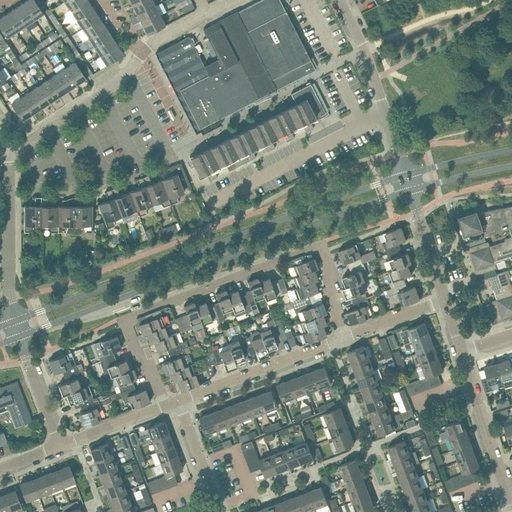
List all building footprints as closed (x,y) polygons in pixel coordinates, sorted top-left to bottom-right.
[(26,0),(23,3),(34,19),(43,13),(42,12),(38,6),(34,0),(26,0)] [(70,11),(85,0),(66,0),(64,2),(70,11)] [(76,20),(93,8),(87,0),(85,0),(70,11),(76,20)] [(137,15),(155,6),(152,0),(142,0),(132,5),(137,15)] [(315,69),(310,60),(283,6),(281,3),(279,0),(260,0),(258,1),(249,6),(219,21),(218,22),(204,29),(203,29),(207,37),(203,39),(214,60),(204,65),(199,56),(198,53),(201,51),(202,51),(199,44),(198,44),(194,46),(193,44),(193,43),(189,36),(180,41),(155,54),(163,69),(165,69),(167,72),(165,73),(168,71),(170,71),(175,80),(180,90),(185,100),(190,110),(199,128),(200,128),(207,131),(216,126),(219,119),(228,114),(257,99),(256,97),(275,87),(276,89),(315,69)] [(182,1),(175,5),(177,9),(181,7),(184,6),(182,1)] [(184,6),(181,7),(184,12),(194,7),(191,2),(184,6)] [(34,19),(23,3),(14,9),(25,25),(34,19)] [(42,3),(38,6),(42,12),(45,11),(46,10),(44,7),(42,3)] [(142,25),(160,15),(155,6),(137,15),(142,25)] [(82,29),(99,17),(93,8),(76,20),(82,29)] [(25,25),(14,9),(4,15),(15,31),(25,25)] [(52,22),(56,20),(52,13),(48,16),(52,22)] [(15,31),(4,15),(0,17),(0,28),(6,37),(15,31)] [(142,25),(147,34),(165,25),(160,15),(142,25)] [(88,38),(102,29),(105,27),(99,17),(82,29),(88,38)] [(56,20),(52,22),(57,29),(61,26),(56,20)] [(94,47),(111,36),(105,27),(102,29),(88,38),(94,47)] [(64,40),(68,38),(63,31),(60,34),(64,40)] [(46,38),(49,42),(55,38),(53,34),(46,38)] [(100,56),(114,47),(117,45),(111,36),(94,47),(100,56)] [(49,42),(46,38),(39,42),(42,47),(49,42)] [(68,38),(64,40),(69,47),(73,44),(68,38)] [(53,49),(59,45),(57,41),(51,45),(53,49)] [(7,53),(11,50),(7,43),(2,46),(7,53)] [(53,49),(51,45),(44,49),(47,53),(53,49)] [(114,60),(123,54),(117,45),(114,47),(100,56),(106,65),(114,60)] [(28,50),(30,54),(37,50),(35,46),(28,50)] [(76,59),(80,56),(76,49),(72,52),(76,59)] [(11,50),(7,53),(11,59),(15,56),(11,50)] [(30,54),(28,50),(21,55),(24,59),(30,54)] [(32,57),(35,61),(41,56),(39,52),(32,57)] [(80,56),(76,59),(80,65),(85,62),(80,56)] [(35,61),(32,57),(26,61),(28,65),(35,61)] [(26,72),(19,61),(14,64),(19,70),(16,72),(19,77),(26,72)] [(86,78),(83,75),(75,61),(65,67),(77,84),(86,78)] [(83,68),(88,77),(93,74),(87,66),(83,68)] [(68,90),(77,84),(65,67),(56,73),(68,90)] [(19,77),(16,72),(10,76),(13,81),(19,77)] [(59,96),(68,90),(56,73),(47,79),(59,96)] [(49,102),(59,96),(47,79),(38,85),(49,102)] [(0,86),(0,87),(3,91),(9,87),(7,82),(0,86)] [(275,148),(272,142),(284,136),(286,142),(294,138),(291,133),(303,127),(306,132),(313,128),(311,123),(323,117),(324,119),(329,116),(327,112),(325,113),(313,90),(314,89),(310,83),(306,85),(306,86),(291,94),(296,103),(190,157),(200,179),(207,176),(209,181),(217,177),(214,172),(226,166),(229,171),(256,157),(253,152),(264,146),(267,152),(275,148)] [(40,108),(49,102),(38,85),(29,91),(40,108)] [(40,108),(29,91),(20,97),(31,114),(40,108)] [(31,114),(20,97),(11,103),(22,121),(31,114)] [(168,168),(171,176),(161,180),(171,205),(178,202),(177,195),(184,192),(174,165),(168,168)] [(151,183),(148,175),(142,177),(153,205),(161,201),(165,207),(171,205),(161,180),(151,183)] [(136,180),(139,188),(130,192),(139,217),(147,214),(146,207),(153,205),(142,177),(136,180)] [(120,196),(117,187),(111,189),(121,216),(130,213),(134,219),(139,217),(130,192),(120,196)] [(105,192),(108,200),(98,204),(101,213),(107,229),(115,226),(114,219),(121,216),(111,189),(105,192)] [(30,206),(24,206),(24,232),(32,232),(34,225),(41,225),(41,197),(35,197),(35,201),(33,201),(30,205),(30,206)] [(47,206),(47,197),(41,197),(41,225),(50,225),(52,232),(58,232),(58,206),(47,206)] [(75,200),(75,234),(77,234),(79,234),(82,233),(84,232),(92,232),(92,206),(88,206),(88,200),(84,200),(82,199),(80,198),(78,198),(75,198),(75,200)] [(74,234),(75,234),(75,200),(62,200),(62,206),(58,206),(58,232),(66,232),(68,233),(69,234),(71,234),(74,234)] [(511,205),(511,206),(502,208),(509,229),(511,227),(511,205)] [(480,213),(476,214),(476,212),(461,217),(461,219),(454,221),(462,244),(509,229),(502,208),(493,209),(488,211),(480,213)] [(401,227),(383,233),(387,243),(383,244),(387,254),(401,249),(398,243),(406,240),(401,227)] [(157,231),(156,235),(157,239),(164,236),(161,230),(157,231)] [(470,253),(469,254),(471,260),(472,260),(472,261),(511,248),(511,237),(504,239),(505,241),(490,246),(488,241),(486,242),(484,237),(475,239),(477,245),(468,248),(470,253)] [(338,250),(343,264),(347,262),(349,268),(363,263),(361,257),(356,244),(338,250)] [(475,269),(477,274),(486,272),(487,277),(496,274),(495,269),(497,268),(495,263),(510,258),(511,260),(511,259),(511,248),(472,261),(473,262),(472,262),(474,269),(475,269)] [(403,254),(401,249),(387,254),(393,270),(408,264),(412,263),(408,252),(403,254)] [(313,258),(304,261),(302,255),(288,261),(291,267),(288,268),(292,278),(314,270),(317,268),(313,258)] [(349,268),(351,274),(342,277),(346,287),(361,282),(365,280),(361,270),(366,268),(363,263),(349,268)] [(393,270),(389,271),(393,281),(389,282),(391,289),(405,283),(403,277),(412,274),(408,264),(393,270)] [(292,278),(290,278),(294,288),(314,281),(317,280),(314,270),(292,278)] [(511,278),(508,270),(498,273),(511,317),(511,316),(511,289),(509,279),(511,278)] [(504,319),(504,320),(511,318),(511,317),(498,273),(496,274),(487,277),(490,285),(492,284),(497,299),(492,301),(492,303),(486,305),(489,314),(495,312),(498,321),(504,319)] [(258,278),(247,282),(250,290),(245,292),(250,306),(256,303),(255,300),(265,296),(259,281),(258,278)] [(271,282),(269,278),(259,281),(265,296),(267,300),(283,293),(278,280),(271,282)] [(282,278),(278,280),(283,293),(286,292),(288,292),(287,291),(286,287),(282,278)] [(294,288),(287,291),(288,292),(286,292),(292,307),(311,300),(309,294),(318,291),(314,281),(294,288)] [(342,289),(346,299),(351,297),(353,303),(367,298),(361,282),(346,287),(342,289)] [(420,299),(415,286),(407,289),(405,283),(391,289),(386,290),(388,296),(390,296),(392,301),(399,299),(402,306),(420,299)] [(215,294),(218,300),(218,302),(214,304),(219,317),(223,315),(224,315),(223,312),(234,308),(228,293),(227,293),(226,290),(215,294)] [(239,294),(237,290),(228,293),(234,308),(237,316),(252,310),(250,306),(245,292),(239,294)] [(352,325),(369,318),(365,305),(369,304),(367,298),(353,303),(355,309),(347,312),(352,325)] [(311,300),(292,307),(295,313),(301,311),(305,320),(305,321),(322,314),(326,313),(322,302),(313,306),(311,300)] [(194,302),(184,306),(187,314),(182,316),(187,330),(192,327),(191,324),(201,320),(196,308),(195,305),(194,302)] [(195,305),(196,308),(201,320),(202,324),(219,317),(214,304),(207,307),(205,302),(195,305)] [(147,321),(138,324),(142,335),(146,333),(162,327),(162,326),(163,326),(159,317),(162,316),(159,310),(145,315),(147,321)] [(305,320),(302,321),(298,323),(302,333),(303,332),(307,331),(307,332),(322,326),(326,324),(322,314),(305,321),(305,320)] [(180,332),(187,330),(182,316),(175,319),(180,332)] [(268,329),(261,332),(267,351),(277,347),(275,342),(282,340),(277,326),(274,318),(266,322),(268,329)] [(425,322),(408,329),(405,330),(408,335),(403,337),(405,344),(413,341),(429,335),(427,329),(429,328),(427,323),(425,324),(425,322)] [(289,326),(283,328),(281,324),(277,326),(282,340),(287,338),(288,337),(285,332),(290,330),(289,326)] [(146,333),(150,343),(154,342),(153,341),(169,335),(170,335),(166,325),(163,326),(162,326),(162,327),(146,333)] [(307,331),(303,332),(302,333),(303,334),(299,335),(302,345),(326,336),(322,326),(307,332),(307,331)] [(287,338),(290,346),(296,344),(292,335),(290,330),(285,332),(288,337),(287,338)] [(257,331),(251,334),(250,335),(245,337),(250,352),(255,350),(258,358),(268,354),(267,351),(261,332),(260,332),(257,331)] [(154,342),(157,352),(166,348),(168,354),(188,346),(186,340),(178,343),(174,334),(170,335),(169,335),(153,341),(154,342)] [(116,335),(98,342),(103,355),(98,356),(100,362),(114,357),(112,351),(121,348),(116,335)] [(392,349),(397,347),(393,335),(387,337),(392,349)] [(434,346),(429,335),(413,341),(417,353),(434,346)] [(245,337),(229,343),(236,362),(245,359),(243,354),(250,352),(245,337)] [(383,352),(389,350),(385,338),(379,340),(383,352)] [(218,347),(213,349),(219,364),(223,362),(226,371),(237,367),(235,363),(236,362),(229,343),(228,344),(229,347),(220,351),(218,347)] [(352,364),(369,358),(364,345),(347,352),(352,364)] [(171,360),(162,363),(166,374),(169,372),(185,366),(182,357),(191,353),(188,346),(168,354),(171,360)] [(438,358),(434,346),(417,353),(421,365),(438,358)] [(219,364),(213,349),(208,351),(210,356),(207,357),(209,361),(211,366),(219,364)] [(389,350),(383,352),(385,359),(391,356),(389,350)] [(396,361),(401,359),(398,351),(393,353),(396,361)] [(49,360),(54,373),(63,370),(65,376),(83,369),(81,363),(76,365),(74,360),(69,362),(66,354),(49,360)] [(100,362),(103,367),(106,366),(110,376),(114,375),(129,369),(125,360),(117,363),(114,357),(100,362)] [(373,369),(369,358),(352,364),(356,376),(373,369)] [(443,370),(438,358),(421,365),(426,377),(427,377),(432,375),(437,373),(443,370)] [(401,359),(396,361),(399,369),(404,366),(401,359)] [(511,367),(509,359),(497,363),(502,380),(504,387),(511,384),(511,367)] [(203,363),(209,377),(215,375),(211,366),(209,361),(203,363)] [(484,367),(487,377),(481,379),(485,392),(492,390),(490,384),(502,380),(497,363),(484,367)] [(185,366),(169,372),(173,382),(177,381),(193,374),(189,364),(185,366)] [(331,383),(325,366),(313,371),(319,388),(331,383)] [(392,376),(398,373),(395,366),(389,368),(392,376)] [(133,368),(129,369),(114,375),(120,391),(134,386),(132,380),(137,379),(133,368)] [(67,382),(58,385),(62,396),(65,394),(80,388),(80,387),(77,379),(81,377),(80,375),(82,374),(83,371),(82,369),(83,369),(65,376),(67,382)] [(378,381),(373,369),(356,376),(361,388),(378,381)] [(319,388),(313,371),(301,375),(307,392),(319,388)] [(177,381),(181,391),(204,382),(201,373),(194,376),(193,374),(177,381)] [(398,373),(392,376),(395,384),(401,381),(398,373)] [(436,386),(441,384),(437,373),(432,375),(436,386)] [(307,392),(301,375),(289,380),(296,397),(307,392)] [(431,388),(436,386),(432,375),(427,377),(431,388)] [(427,377),(426,377),(421,379),(426,390),(431,388),(427,377)] [(420,392),(426,390),(421,379),(416,381),(420,392)] [(289,380),(277,384),(283,401),(296,397),(289,380)] [(382,393),(378,381),(361,388),(365,399),(382,393)] [(415,394),(420,392),(416,381),(411,383),(415,394)] [(415,394),(411,383),(406,385),(410,396),(415,394)] [(65,394),(69,404),(73,403),(75,408),(80,407),(80,406),(98,400),(102,398),(101,396),(93,398),(88,384),(80,387),(80,388),(65,394)] [(0,387),(0,412),(8,409),(15,428),(32,421),(20,392),(11,395),(7,385),(0,387)] [(134,386),(120,391),(122,397),(127,395),(132,408),(150,402),(145,389),(136,392),(134,386)] [(402,399),(407,397),(404,389),(399,391),(402,399)] [(278,406),(271,390),(259,395),(265,411),(278,406)] [(386,405),(382,393),(365,399),(370,411),(386,405)] [(265,411),(259,395),(247,399),(254,416),(265,411)] [(407,397),(402,399),(405,407),(410,405),(407,397)] [(254,416),(247,399),(235,404),(242,420),(254,416)] [(498,409),(510,405),(508,399),(496,403),(498,409)] [(83,427),(101,420),(97,411),(101,409),(98,400),(80,406),(80,407),(82,412),(78,414),(83,427)] [(242,420),(235,404),(224,408),(230,425),(242,420)] [(327,409),(325,404),(316,407),(318,413),(327,409)] [(391,417),(386,405),(370,411),(374,423),(391,417)] [(340,407),(338,408),(324,414),(328,426),(345,420),(340,407)] [(230,425),(224,408),(212,412),(218,429),(230,425)] [(500,417),(508,414),(506,408),(499,411),(500,417)] [(391,417),(374,423),(379,435),(396,429),(393,422),(414,415),(411,409),(391,417)] [(304,418),(312,415),(310,410),(302,413),(304,418)] [(212,412),(200,417),(206,434),(218,429),(212,412)] [(304,418),(302,413),(294,416),(296,421),(304,418)] [(461,419),(459,420),(445,426),(449,438),(466,431),(461,419)] [(350,431),(345,420),(328,426),(333,438),(350,431)] [(168,433),(164,421),(147,428),(152,440),(168,433)] [(273,430),(280,427),(278,422),(271,425),(273,430)] [(307,434),(313,432),(310,423),(304,425),(307,434)] [(273,430),(271,425),(262,428),(264,433),(273,430)] [(289,433),(297,430),(295,425),(287,428),(289,433)] [(289,433),(287,428),(279,431),(281,436),(289,433)] [(426,433),(430,445),(436,443),(432,430),(426,433)] [(249,439),(257,436),(255,431),(247,434),(249,439)] [(333,438),(334,440),(337,450),(354,443),(350,431),(333,438)] [(440,433),(443,440),(449,438),(446,431),(440,433)] [(470,443),(466,431),(449,438),(454,450),(470,443)] [(133,447),(138,445),(133,432),(128,434),(133,447)] [(313,432),(307,434),(310,441),(315,439),(313,432)] [(173,445),(168,433),(152,440),(156,452),(173,445)] [(247,434),(239,437),(241,442),(249,439),(247,434)] [(269,449),(274,447),(274,446),(277,445),(275,438),(273,439),(271,434),(263,437),(266,442),(269,449)] [(124,450),(130,448),(125,436),(119,438),(124,450)] [(422,448),(428,446),(425,438),(419,440),(422,448)] [(225,448),(232,445),(230,439),(223,442),(225,448)] [(254,446),(252,441),(240,445),(243,451),(254,446)] [(392,459),(409,453),(404,441),(388,447),(392,459)] [(225,448),(223,442),(211,447),(213,453),(225,448)] [(313,458),(307,442),(295,446),(301,463),(313,458)] [(95,461),(112,455),(107,443),(90,449),(95,461)] [(475,455),(470,443),(454,450),(458,461),(475,455)] [(143,457),(138,445),(133,447),(137,459),(143,457)] [(177,457),(173,445),(156,452),(161,463),(177,457)] [(245,456),(256,452),(254,446),(243,451),(245,456)] [(301,463),(295,446),(283,451),(289,468),(301,463)] [(428,446),(422,448),(425,456),(431,454),(428,446)] [(434,457),(440,455),(437,447),(431,449),(434,457)] [(130,448),(124,450),(126,457),(132,455),(130,448)] [(316,458),(321,456),(318,448),(313,450),(316,458)] [(289,468),(283,451),(271,455),(277,472),(289,468)] [(247,461),(258,457),(256,452),(245,456),(247,461)] [(413,465),(409,453),(392,459),(397,471),(413,465)] [(116,467),(112,455),(95,461),(99,473),(116,467)] [(277,472),(271,455),(259,460),(260,462),(262,468),(265,477),(277,472)] [(440,455),(434,457),(437,465),(443,463),(440,455)] [(480,467),(475,455),(458,461),(463,473),(465,473),(470,471),(480,467)] [(143,457),(137,459),(141,467),(146,465),(143,457)] [(182,469),(177,457),(161,463),(165,476),(168,475),(173,473),(182,469)] [(260,462),(259,460),(258,457),(247,461),(249,467),(260,462)] [(356,459),(353,460),(339,465),(344,478),(360,471),(356,459)] [(262,468),(260,462),(249,467),(251,472),(262,468)] [(430,472),(436,470),(433,462),(427,464),(430,472)] [(133,474),(139,472),(136,463),(130,466),(133,474)] [(418,476),(413,465),(397,471),(401,483),(418,476)] [(75,482),(69,466),(56,470),(62,486),(75,482)] [(120,479),(116,467),(99,473),(104,485),(120,479)] [(62,486),(56,470),(44,475),(50,491),(62,486)] [(436,470),(430,472),(433,480),(439,478),(436,470)] [(365,483),(360,471),(344,478),(348,489),(365,483)] [(469,484),(475,482),(470,471),(465,473),(469,484)] [(139,472),(133,474),(136,481),(142,479),(139,472)] [(172,486),(177,484),(173,473),(168,475),(172,486)] [(469,484),(465,473),(463,473),(460,475),(464,486),(469,484)] [(50,491),(44,475),(32,480),(38,496),(50,491)] [(172,486),(168,475),(165,476),(162,477),(167,488),(172,486)] [(326,475),(321,477),(320,477),(323,485),(329,483),(326,475)] [(459,488),(464,486),(460,475),(455,477),(459,488)] [(422,488),(418,476),(401,483),(406,495),(422,488)] [(161,490),(167,488),(162,477),(157,479),(161,490)] [(454,490),(459,488),(455,477),(449,479),(454,490)] [(125,490),(120,479),(104,485),(108,497),(125,490)] [(156,492),(161,490),(157,479),(152,481),(156,492)] [(454,490),(449,479),(444,481),(448,492),(454,490)] [(38,496),(32,480),(19,484),(25,500),(38,496)] [(152,481),(147,483),(151,494),(156,492),(152,481)] [(329,483),(323,485),(326,493),(332,491),(329,483)] [(369,495),(365,483),(348,489),(353,501),(367,496),(369,495)] [(441,495),(446,493),(442,485),(437,487),(441,495)] [(328,503),(321,486),(309,491),(316,508),(328,503)] [(148,495),(145,487),(139,489),(142,497),(148,495)] [(427,500),(422,488),(406,495),(410,506),(427,500)] [(21,506),(15,490),(2,495),(8,511),(21,506)] [(129,502),(125,490),(108,497),(113,509),(129,502)] [(304,511),(316,508),(309,491),(297,495),(303,511),(304,511)] [(446,493),(441,495),(444,503),(449,501),(446,493)] [(0,511),(5,511),(8,511),(2,495),(0,495),(0,511)] [(148,495),(142,497),(145,505),(151,503),(148,495)] [(303,511),(297,495),(286,500),(290,511),(303,511)] [(369,495),(367,496),(353,501),(356,511),(360,511),(374,507),(369,495)] [(332,509),(338,507),(334,499),(329,501),(332,509)] [(290,511),(286,500),(274,504),(276,511),(290,511)] [(430,511),(431,511),(427,500),(410,506),(412,511),(430,511)] [(133,511),(129,502),(113,509),(114,511),(133,511)]
